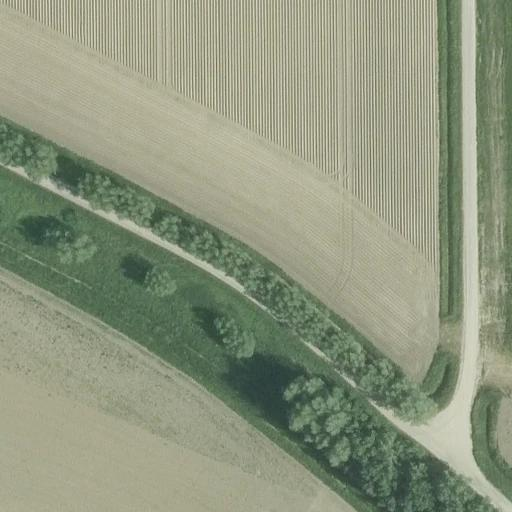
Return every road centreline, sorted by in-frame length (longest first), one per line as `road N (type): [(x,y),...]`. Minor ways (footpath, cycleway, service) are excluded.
road 1 (unclassified): [(435,448),(226,277),(0,160)]
road 2 (unclassified): [(435,448),(458,410),(469,354),(467,0)]
